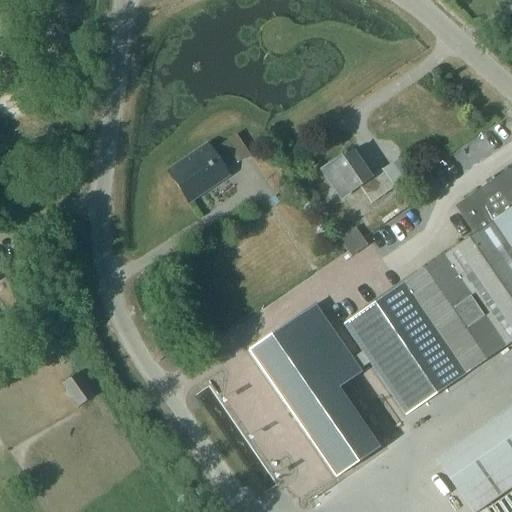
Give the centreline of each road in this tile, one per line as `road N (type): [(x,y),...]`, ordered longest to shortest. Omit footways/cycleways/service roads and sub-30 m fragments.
road 1 (unclassified): [(247,511),(133,346),(100,254),(122,0)]
road 2 (unclassified): [(511,87),(408,0)]
